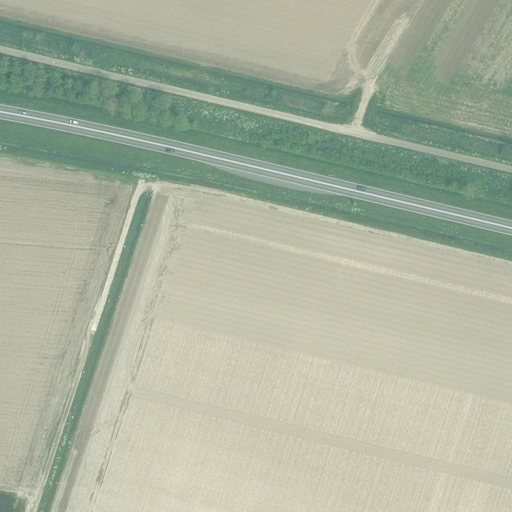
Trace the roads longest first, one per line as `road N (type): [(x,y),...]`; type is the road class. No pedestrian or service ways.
road 1 (unclassified): [(511,172),(0,51)]
road 2 (trunk): [(0,113),(511,228)]
road 3 (track): [(137,192),(32,511)]
